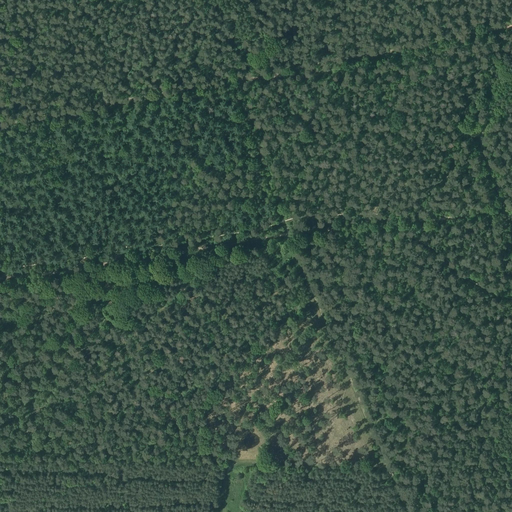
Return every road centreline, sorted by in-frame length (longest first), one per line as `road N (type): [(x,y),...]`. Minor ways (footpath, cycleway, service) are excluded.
road 1 (track): [(0,127),(511,25)]
road 2 (track): [(288,237),(409,511)]
road 3 (track): [(288,237),(0,281)]
road 4 (track): [(388,467),(221,463)]
road 5 (track): [(236,82),(288,237)]
road 6 (track): [(370,423),(511,374)]
road 7 (track): [(511,87),(482,138),(511,220)]
road 8 (track): [(511,206),(466,218),(393,221)]
